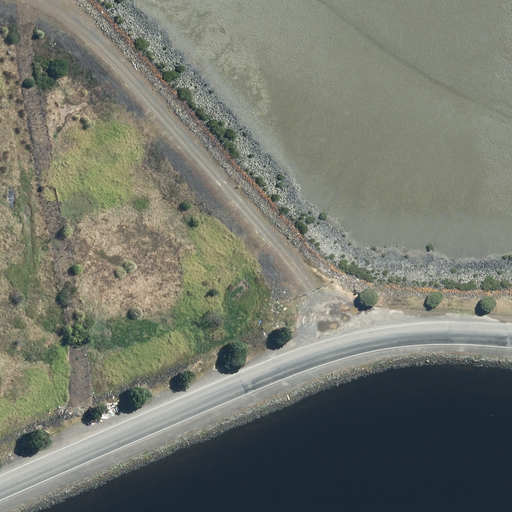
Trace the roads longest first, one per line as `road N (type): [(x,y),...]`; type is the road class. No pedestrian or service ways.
road 1 (unclassified): [(511,335),(408,332),(349,343),(0,493)]
road 2 (track): [(349,343),(263,231),(77,25),(33,0)]
